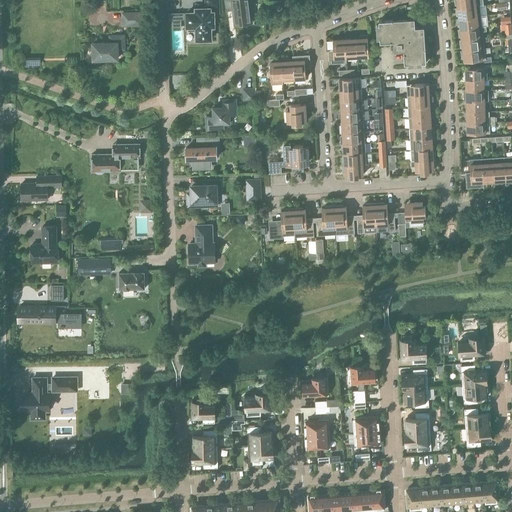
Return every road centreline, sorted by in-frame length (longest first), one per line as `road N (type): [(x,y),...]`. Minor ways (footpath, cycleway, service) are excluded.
road 1 (residential): [(3,505),(0,174)]
road 2 (residential): [(448,180),(436,0)]
road 3 (residential): [(179,490),(3,505)]
road 4 (residential): [(172,113),(165,127),(171,282)]
road 5 (residential): [(315,25),(266,44),(172,113)]
road 6 (residential): [(326,187),(315,25)]
road 7 (residential): [(394,473),(386,347)]
road 8 (residential): [(326,187),(448,180)]
road 9 (residential): [(505,462),(498,342)]
